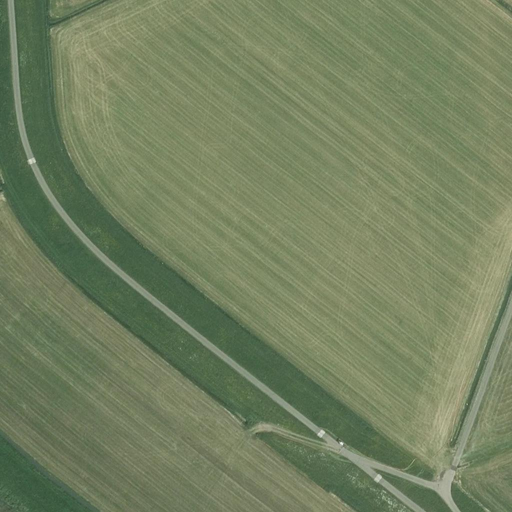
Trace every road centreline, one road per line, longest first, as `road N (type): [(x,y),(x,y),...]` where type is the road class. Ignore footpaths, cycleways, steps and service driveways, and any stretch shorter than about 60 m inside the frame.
road 1 (unclassified): [(423,511),(113,272),(64,215),(41,184),(21,127),(12,0)]
road 2 (unknown): [(511,305),(443,492),(371,470)]
